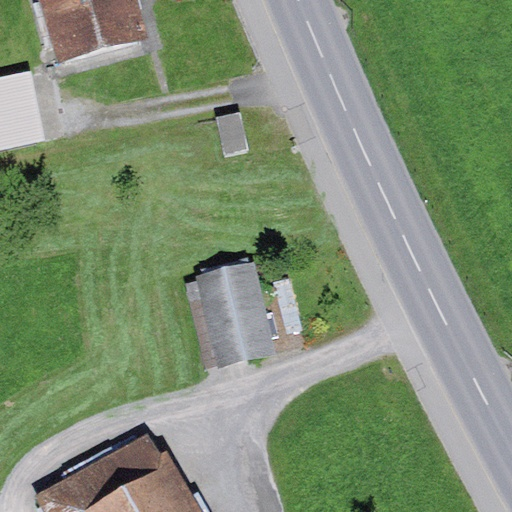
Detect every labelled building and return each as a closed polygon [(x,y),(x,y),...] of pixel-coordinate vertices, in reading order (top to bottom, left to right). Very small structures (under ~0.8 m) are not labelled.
[(148,33),(138,0),(41,0),(57,58),(148,33)] [(31,71),(0,78),(0,149),(46,139),(31,71)] [(226,151),(248,145),(240,113),(218,118),(226,151)] [(256,263),(198,278),(219,360),(277,345),(256,263)] [(39,496),(48,511),(200,511),(152,430),(39,496)]
